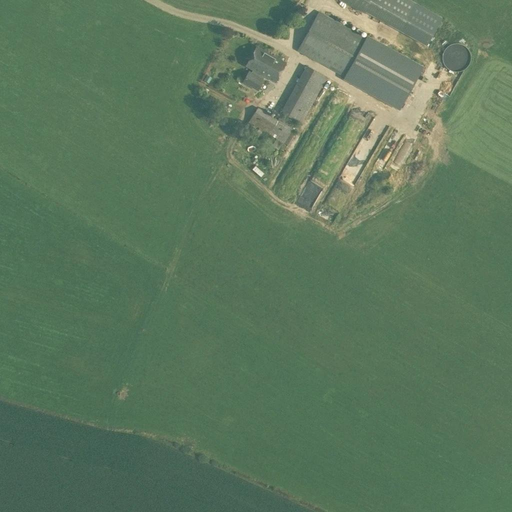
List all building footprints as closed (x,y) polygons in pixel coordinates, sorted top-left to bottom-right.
[(345,0),(365,11),(371,0),(345,0)] [(319,12),(298,50),(345,76),(344,77),(400,107),(421,68),(366,37),(365,38),(319,12)] [(445,49),(443,53),(442,56),(442,60),(443,64),(446,67),(449,70),(453,72),(458,72),(462,71),(466,68),(469,65),(470,61),(471,57),(470,52),(467,49),(464,46),(460,44),(456,43),(452,44),(448,46),(445,49)] [(245,66),(253,70),(251,74),(248,72),(242,82),(257,90),(263,80),(262,80),(263,76),(275,83),(286,63),(257,46),(245,66)] [(281,112),(301,123),(327,77),(306,66),(281,112)] [(203,101),(221,111),(226,101),(209,92),(209,91),(206,89),(203,94),(206,96),(203,101)] [(278,118),(277,120),(258,107),(244,128),(277,150),(283,142),(287,145),(296,131),(292,128),(293,127),(278,118)]
